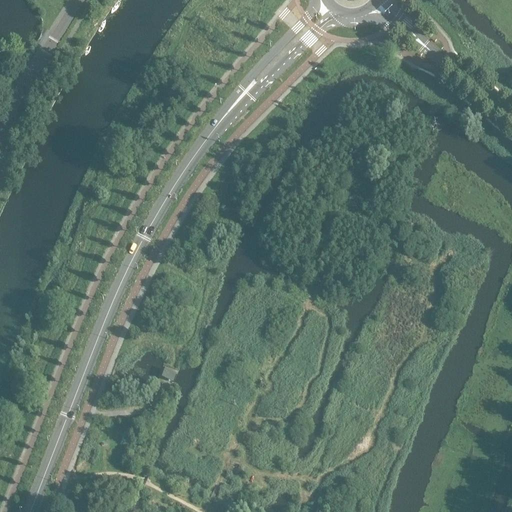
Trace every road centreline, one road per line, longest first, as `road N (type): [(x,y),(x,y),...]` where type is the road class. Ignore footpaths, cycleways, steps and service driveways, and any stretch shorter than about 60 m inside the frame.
road 1 (tertiary): [(30,511),(136,254),(195,154)]
road 2 (tertiary): [(195,154),(342,13)]
road 3 (tertiary): [(320,0),(223,109),(195,154)]
road 4 (unclassified): [(0,128),(81,0)]
